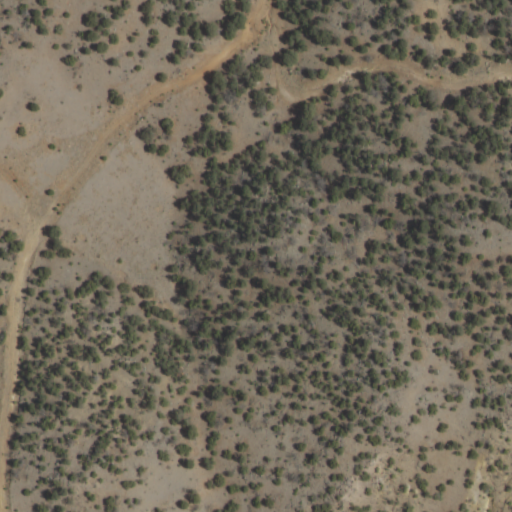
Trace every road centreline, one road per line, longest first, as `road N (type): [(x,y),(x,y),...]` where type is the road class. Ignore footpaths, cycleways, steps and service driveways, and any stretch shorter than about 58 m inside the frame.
road 1 (residential): [(7,511),(6,486),(74,198),(177,0)]
road 2 (residential): [(511,118),(364,86),(232,84),(174,6)]
